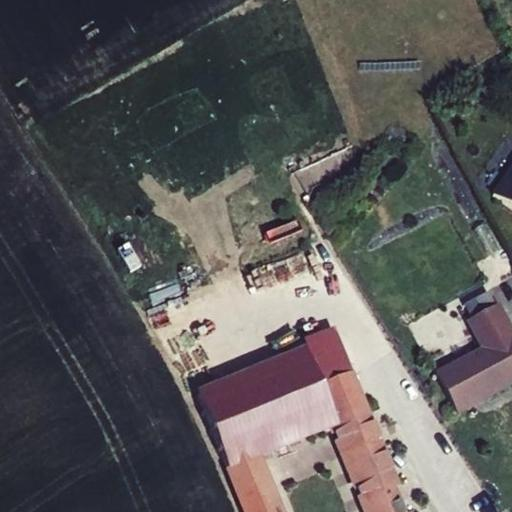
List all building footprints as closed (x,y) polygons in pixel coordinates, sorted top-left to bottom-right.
[(511,171),(491,201),(511,215),(511,171)] [(433,383),(459,418),(511,379),(511,343),(484,306),(457,325),(476,351),(433,383)] [(301,348),(319,341),(308,313),(279,326),(289,353),(301,348)] [(330,336),(319,341),(301,348),(308,364),(337,352),(330,336)] [(277,511),(251,448),(326,417),(363,511),(396,511),(385,483),(390,482),(344,371),(317,385),(308,364),(301,348),(289,353),(190,396),(240,511),(277,511)] [(191,379),(196,392),(218,383),(213,370),(191,379)]
